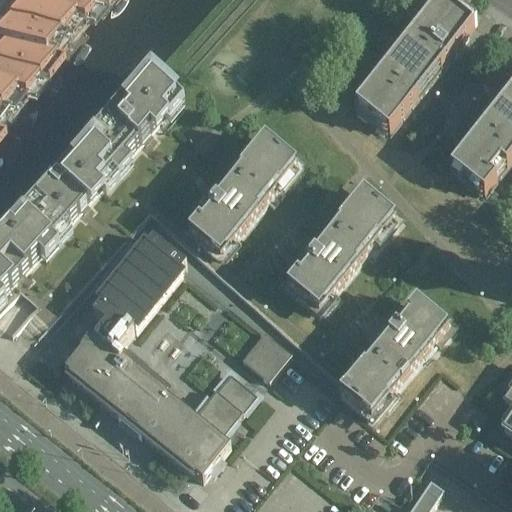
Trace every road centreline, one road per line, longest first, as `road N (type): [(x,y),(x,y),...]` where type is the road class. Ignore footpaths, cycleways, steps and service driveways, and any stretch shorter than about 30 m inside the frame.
road 1 (unclassified): [(164,511),(0,376)]
road 2 (primary): [(113,511),(0,421)]
